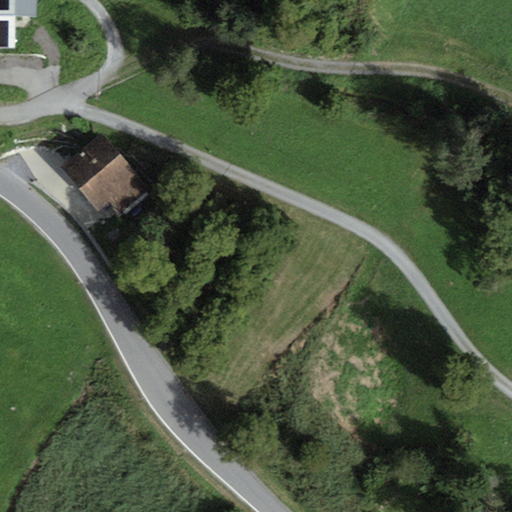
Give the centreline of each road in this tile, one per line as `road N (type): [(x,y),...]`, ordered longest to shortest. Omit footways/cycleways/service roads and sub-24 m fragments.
road 1 (track): [(511,396),(386,244),(59,99)]
road 2 (tertiary): [(275,511),(189,425),(76,253),(0,183)]
road 3 (track): [(511,102),(417,70),(315,67),(214,45),(178,47),(104,74)]
road 4 (residential): [(0,116),(28,112),(104,74),(116,46),(89,0)]
